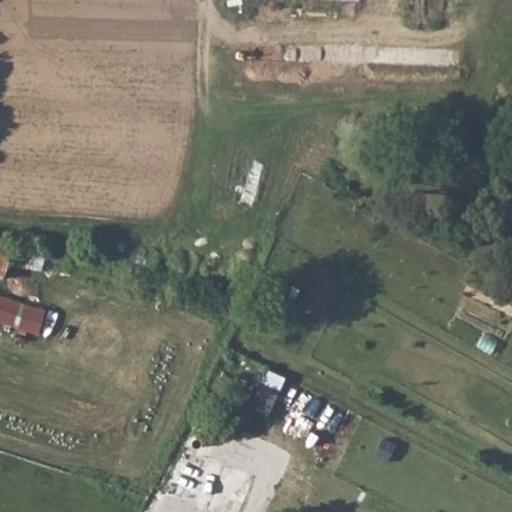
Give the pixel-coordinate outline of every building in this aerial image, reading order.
[(0,0),(0,41),(192,56),(195,15),(0,0)] [(220,1),(217,35),(420,51),(422,17),(220,1)] [(215,82),(415,96),(418,65),(367,61),(217,51),(215,82)] [(0,94),(189,108),(192,68),(0,54),(0,94)] [(0,107),(0,153),(151,164),(154,118),(0,107)] [(0,211),(181,224),(184,178),(0,165),(0,211)] [(20,240),(0,234),(0,276),(7,279),(14,257),(20,240)] [(255,403),(276,410),(287,374),(266,368),(255,403)]
